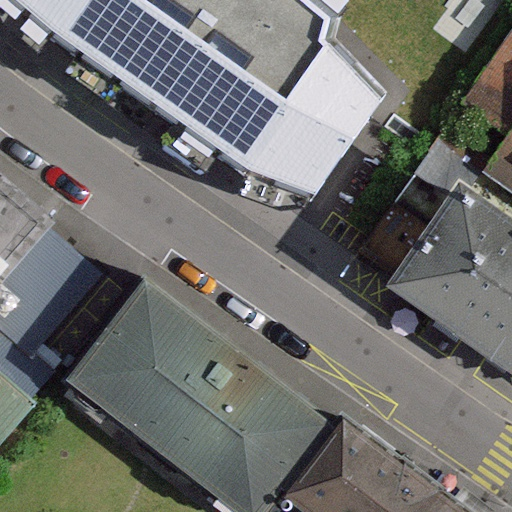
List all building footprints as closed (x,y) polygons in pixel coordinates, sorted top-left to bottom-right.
[(15,0),(251,169),(315,196),(383,98),(321,30),(329,2),(327,0),(15,0)] [(511,194),(511,114),(478,175),(511,194)] [(0,278),(49,221),(0,179),(0,278)] [(511,236),(434,182),(376,266),(511,359),(511,236)] [(69,381),(237,511),(269,511),(283,495),(331,434),(142,287),(69,381)] [(0,383),(0,431),(24,404),(0,383)] [(446,511),(331,434),(283,495),(305,511),(446,511)]
